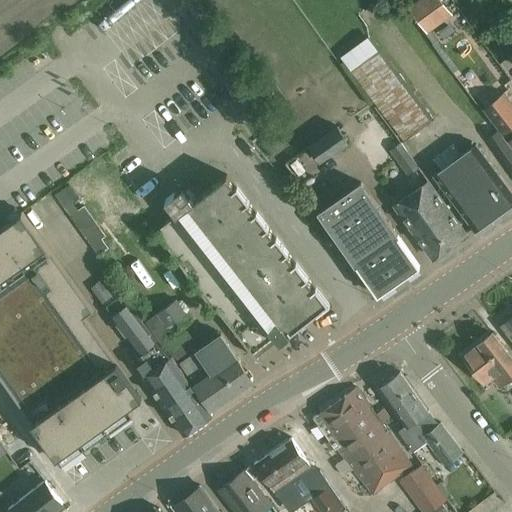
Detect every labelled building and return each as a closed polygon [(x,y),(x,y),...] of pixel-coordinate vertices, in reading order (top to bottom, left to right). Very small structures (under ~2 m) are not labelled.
[(427,33),(454,14),(443,0),(418,0),(409,7),(427,33)] [(511,37),(511,25),(503,21),(499,32),(511,37)] [(430,119),(369,37),(342,57),(403,139),(430,119)] [(511,99),(505,91),(482,108),(503,135),(511,129),(511,131),(511,138),(507,142),(511,148),(511,99)] [(309,147),(320,162),(349,141),(338,126),(309,147)] [(511,148),(507,142),(498,130),(488,138),(511,171),(511,148)] [(389,150),(408,176),(420,167),(401,141),(389,150)] [(434,175),(476,231),(511,204),(511,191),(477,143),(434,175)] [(258,274),(287,251),(226,174),(193,200),(182,186),(164,199),(176,214),(155,229),(214,309),(216,307),(258,274)] [(433,258),(467,233),(429,180),(395,205),(433,258)] [(319,211),(356,265),(378,296),(421,266),(361,182),(319,211)] [(56,193),(64,205),(73,199),(79,194),(71,183),(56,193)] [(34,222),(56,209),(49,196),(26,209),(34,222)] [(87,204),(80,209),(71,215),(93,246),(104,238),(108,235),(87,204)] [(0,375),(31,419),(61,462),(83,446),(84,447),(107,431),(133,413),(128,406),(139,398),(140,400),(142,399),(85,318),(94,311),(22,211),(0,226),(0,375)] [(326,301),(287,251),(258,274),(296,325),(326,301)] [(296,325),(258,274),(216,307),(256,357),(257,356),(255,353),(263,347),(262,345),(275,335),(280,341),(290,334),(288,331),(296,325)] [(178,298),(145,320),(164,345),(166,344),(177,359),(197,346),(186,330),(176,336),(173,332),(192,319),(178,298)] [(129,303),(112,315),(148,362),(144,364),(149,371),(143,375),(184,434),(212,414),(209,409),(172,356),(170,357),(157,341),(129,303)] [(511,316),(502,325),(511,337),(511,316)] [(511,359),(492,333),(463,356),(483,382),(492,375),(499,384),(511,374),(511,359)] [(180,362),(195,384),(211,408),(253,379),(236,355),(222,334),(180,362)] [(407,426),(428,411),(400,371),(379,387),(406,425),(407,426)] [(413,465),(403,451),(357,386),(313,417),(335,448),(337,446),(363,479),(374,494),(413,465)] [(407,426),(406,425),(402,428),(403,429),(399,431),(410,446),(423,437),(444,465),(464,451),(441,421),(438,424),(431,414),(428,411),(407,426)] [(256,461),(254,462),(255,462),(274,491),(276,489),(287,506),(300,498),(308,492),(322,511),(339,511),(346,508),(321,468),(320,469),(316,471),(292,436),(289,438),(267,453),(256,461)] [(422,464),(400,480),(423,511),(428,511),(448,498),(436,482),(422,464)] [(245,469),(219,489),(237,511),(261,511),(272,504),(245,469)] [(50,511),(63,502),(46,479),(9,508),(11,511),(50,511)] [(219,511),(201,485),(173,504),(177,511),(219,511)]
